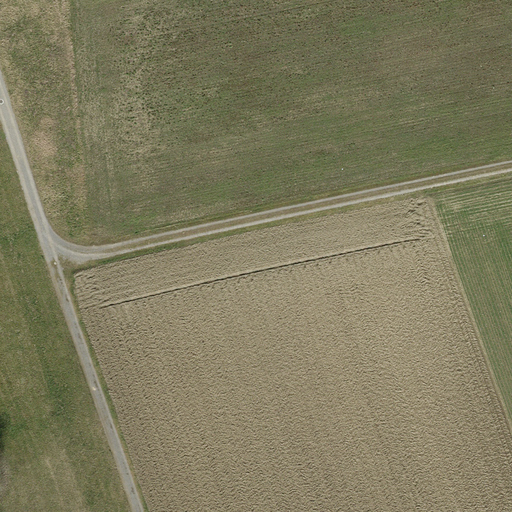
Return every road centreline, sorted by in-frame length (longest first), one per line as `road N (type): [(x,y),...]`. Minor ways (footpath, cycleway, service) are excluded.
road 1 (track): [(0,102),(53,263),(511,170)]
road 2 (track): [(134,511),(53,263)]
